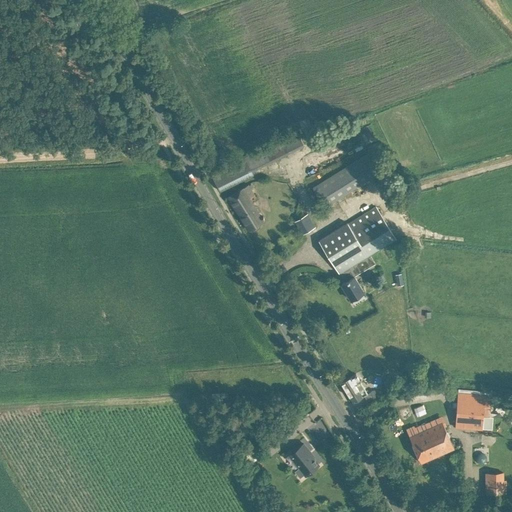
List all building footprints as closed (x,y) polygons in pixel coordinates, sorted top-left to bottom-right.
[(371,151),(350,163),(363,183),(383,171),(371,151)] [(254,173),(253,171),(246,157),(211,174),(219,190),(254,173)] [(363,183),(350,163),(312,187),(324,207),(363,183)] [(248,183),(236,191),(228,196),(249,230),(264,220),(249,196),(254,193),(248,183)] [(327,235),(319,240),(340,273),(342,272),(348,267),(354,276),(374,263),(369,254),(395,237),(378,210),(376,206),(349,223),(348,222),(327,235)] [(345,281),(341,284),(351,299),(359,294),(363,291),(354,276),(348,267),(342,272),(346,278),(344,279),(345,281)] [(367,402),(375,397),(374,389),(368,393),(356,373),(341,382),(353,402),(363,396),(367,402)] [(491,395),(458,392),(458,393),(472,394),(471,403),(457,402),(455,427),(482,429),(485,395),(491,396),(491,395)] [(444,422),(419,433),(410,437),(421,462),(455,447),(444,422)] [(314,456),(304,443),(289,455),(305,475),(319,464),(313,457),(314,456)] [(504,472),(486,473),(486,495),(504,495),(504,472)]
